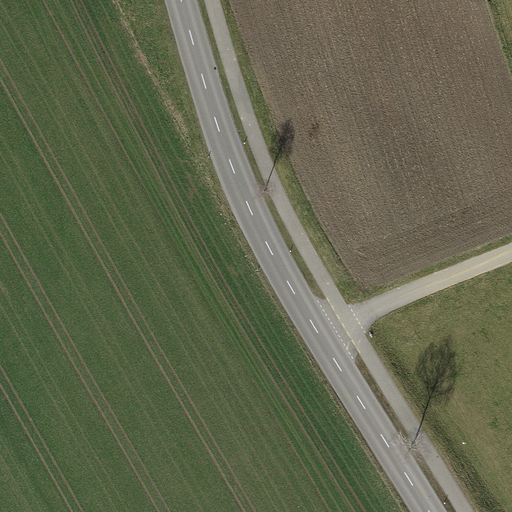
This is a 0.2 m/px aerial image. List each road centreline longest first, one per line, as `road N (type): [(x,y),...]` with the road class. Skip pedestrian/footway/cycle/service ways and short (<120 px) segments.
road 1 (tertiary): [(430,511),(261,231),(224,145),(180,0)]
road 2 (track): [(320,335),(511,249)]
